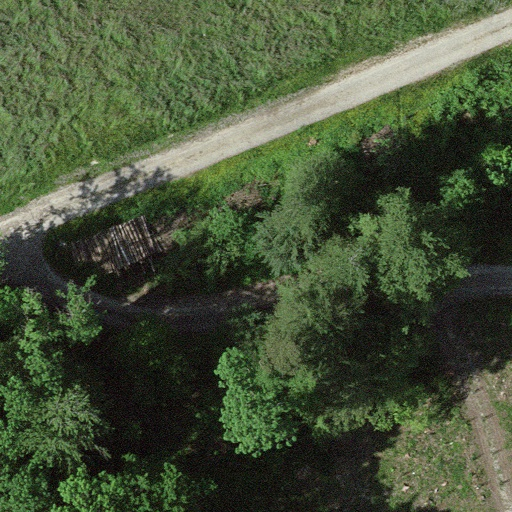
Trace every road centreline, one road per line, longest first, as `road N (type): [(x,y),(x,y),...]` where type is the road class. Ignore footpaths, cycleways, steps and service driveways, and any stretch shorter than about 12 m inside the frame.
road 1 (track): [(0,237),(511,25)]
road 2 (track): [(511,265),(398,270),(121,316),(57,293),(0,249)]
